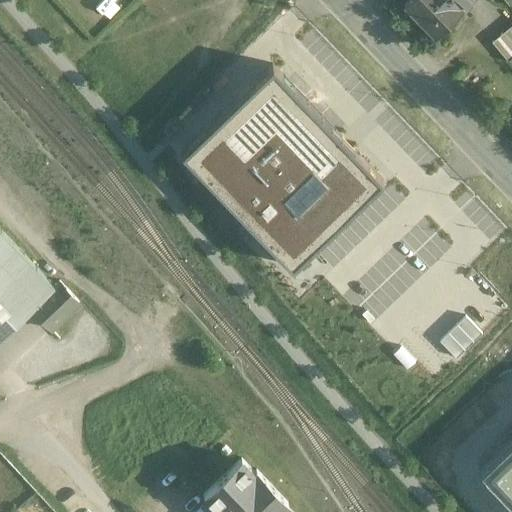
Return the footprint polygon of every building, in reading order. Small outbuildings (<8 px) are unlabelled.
[(456,0),(404,0),(403,2),(413,12),(412,13),(423,25),(424,24),(434,33),(462,5),(456,0)] [(511,29),(510,27),(501,35),(511,47),(511,29)] [(511,54),(511,47),(501,35),(492,43),(507,59),(511,54)] [(272,63),(181,151),(292,265),(303,255),(383,177),(272,63)] [(0,336),(30,308),(50,328),(79,301),(59,280),(55,284),(55,283),(54,284),(0,228),(0,336)] [(511,436),(480,468),(511,501),(511,436)] [(287,502),(256,470),(254,472),(241,459),(204,494),(221,511),(292,511),(285,504),(287,502)]
